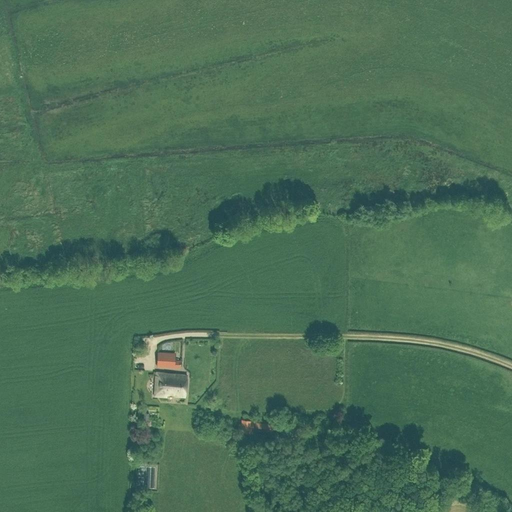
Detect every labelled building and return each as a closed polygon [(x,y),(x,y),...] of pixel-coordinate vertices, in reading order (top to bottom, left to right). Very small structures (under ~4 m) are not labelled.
[(180,360),(175,360),(175,354),(157,353),(156,366),(180,368),(180,360)] [(149,363),(148,356),(140,358),(141,365),(149,363)] [(185,395),(186,374),(155,372),(153,395),(166,396),(166,394),(185,395)] [(296,437),(297,429),(274,427),(274,425),(243,423),(242,433),(253,434),(253,432),(274,434),(274,436),(296,437)] [(152,470),(152,492),(160,492),(160,470),(152,470)]
